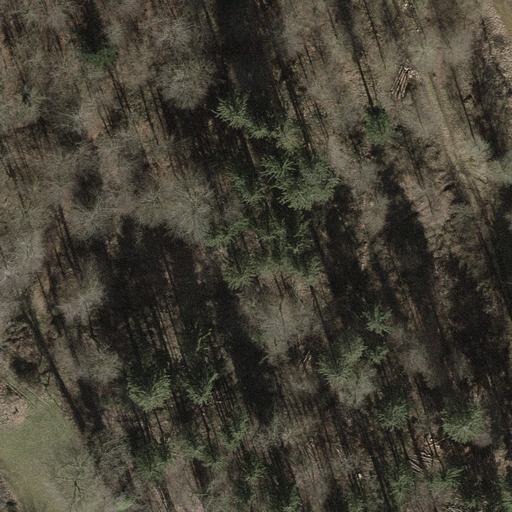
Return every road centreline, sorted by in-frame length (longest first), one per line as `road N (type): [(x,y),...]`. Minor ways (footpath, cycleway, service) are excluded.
road 1 (track): [(389,0),(489,236),(506,319),(510,449)]
road 2 (track): [(134,0),(44,306),(46,384)]
